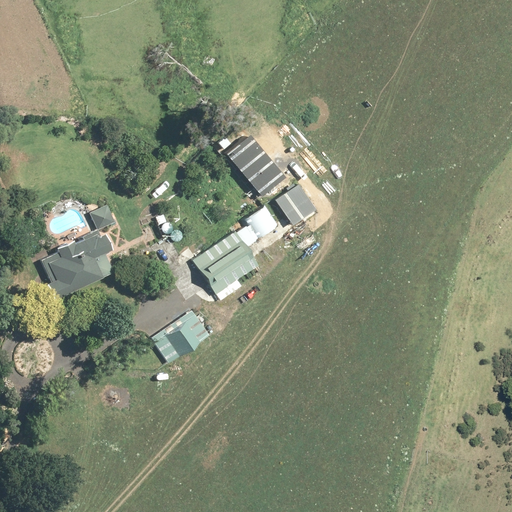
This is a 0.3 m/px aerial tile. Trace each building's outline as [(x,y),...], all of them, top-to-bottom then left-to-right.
[(293,185),(269,199),(285,225),(309,211),(293,185)] [(261,204),(239,218),(252,239),(274,225),(261,204)] [(102,205),(86,212),(93,229),(109,222),(102,205)] [(163,211),(152,220),(169,243),(180,234),(163,211)] [(96,234),(94,229),(77,237),(78,239),(70,243),(69,241),(51,249),(53,253),(37,261),(46,281),(42,283),(50,299),(111,270),(103,254),(108,251),(99,232),(96,234)] [(229,230),(187,258),(212,294),(253,267),(229,230)] [(206,336),(188,309),(147,337),(166,364),(206,336)]
